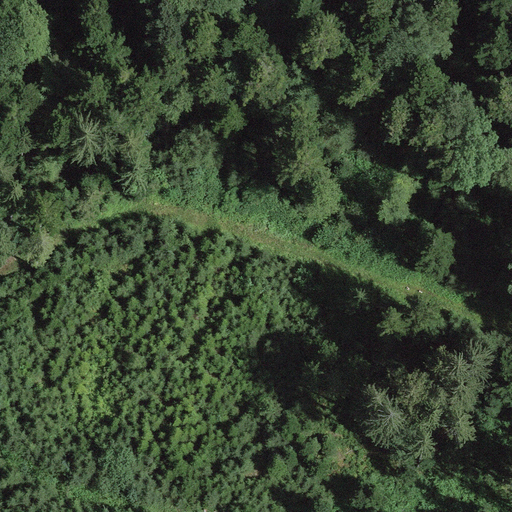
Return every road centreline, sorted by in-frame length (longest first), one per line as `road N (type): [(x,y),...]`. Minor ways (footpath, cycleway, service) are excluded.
road 1 (track): [(0,272),(117,210),(166,207),(231,222),(511,326)]
road 2 (track): [(0,456),(129,511)]
